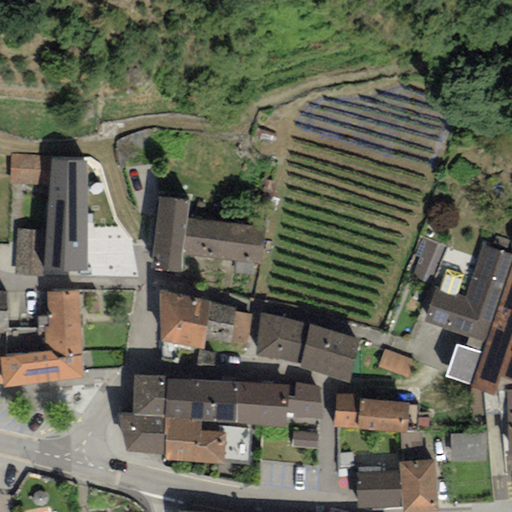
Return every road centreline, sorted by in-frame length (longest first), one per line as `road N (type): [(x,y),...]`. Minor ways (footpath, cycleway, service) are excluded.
road 1 (residential): [(91,468),(131,355),(143,281),(129,211)]
road 2 (unknown): [(143,281),(213,289),(367,329)]
road 3 (residential): [(167,486),(348,511)]
